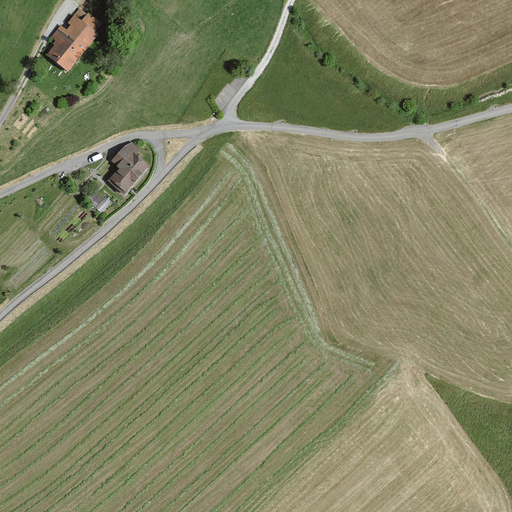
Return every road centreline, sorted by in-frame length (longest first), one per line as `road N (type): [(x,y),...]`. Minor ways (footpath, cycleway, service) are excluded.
road 1 (unclassified): [(157,180),(206,132),(222,127),(386,136),(511,107)]
road 2 (unclassified): [(0,317),(157,180)]
road 3 (track): [(422,131),(511,247)]
